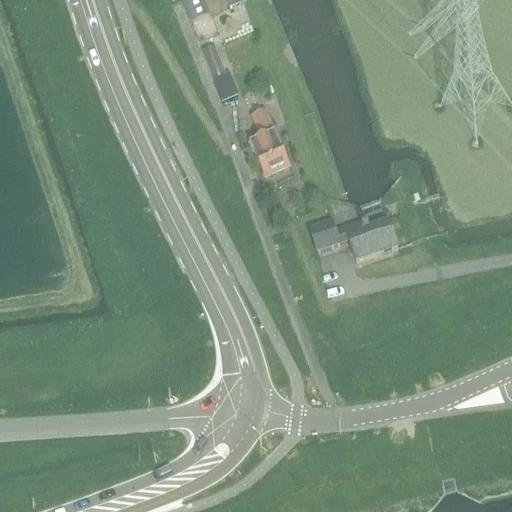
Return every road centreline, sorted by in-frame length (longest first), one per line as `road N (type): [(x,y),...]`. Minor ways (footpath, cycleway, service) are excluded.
road 1 (secondary): [(92,0),(149,144),(251,355),(253,416)]
road 2 (tertiary): [(253,416),(385,413),(511,369)]
road 3 (tertiary): [(0,431),(253,416)]
road 4 (secondary): [(253,416),(205,472),(118,511)]
